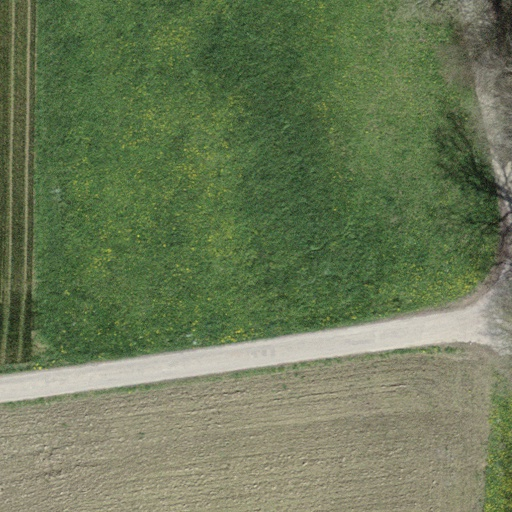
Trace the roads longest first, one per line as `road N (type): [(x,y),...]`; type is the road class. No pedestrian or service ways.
road 1 (track): [(511,305),(0,377)]
road 2 (track): [(461,0),(511,209)]
